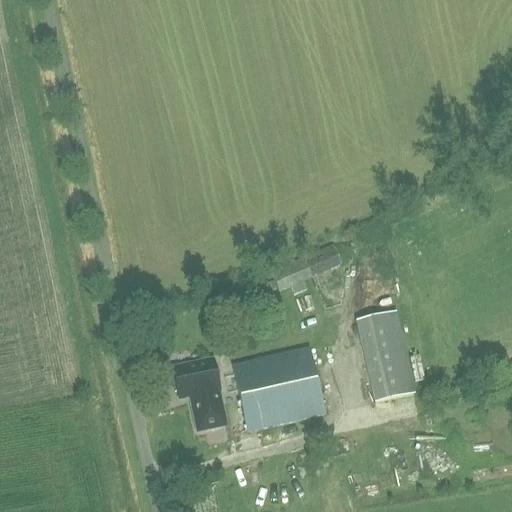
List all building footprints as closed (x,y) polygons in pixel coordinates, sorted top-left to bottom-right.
[(279,293),(341,263),(333,246),(271,276),(279,293)] [(395,313),(355,322),(374,403),(414,394),(409,372),(407,363),(395,313)] [(309,350),(231,368),(239,403),(242,416),(243,420),(246,432),(247,434),(324,417),(309,350)] [(174,378),(170,379),(174,394),(177,393),(179,400),(192,398),(193,404),(191,404),(197,433),(225,427),(217,392),(218,392),(212,362),(172,371),(174,378)] [(383,461),(373,464),(380,487),(390,483),(383,461)]
